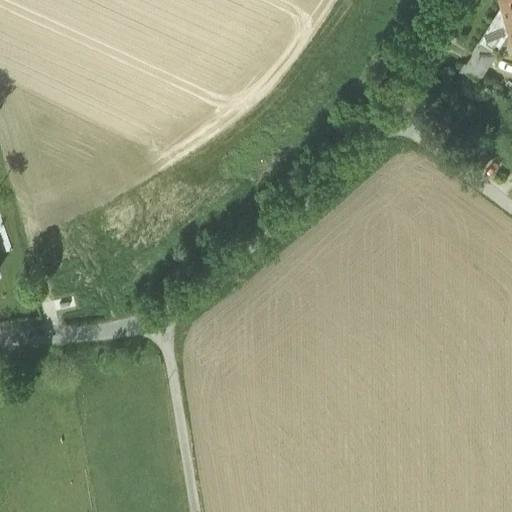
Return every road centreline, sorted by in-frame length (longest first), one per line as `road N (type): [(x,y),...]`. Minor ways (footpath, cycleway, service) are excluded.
road 1 (unclassified): [(0,335),(150,321),(350,161),(386,117)]
road 2 (unclassified): [(511,210),(386,117)]
road 3 (unclassified): [(386,117),(458,0)]
